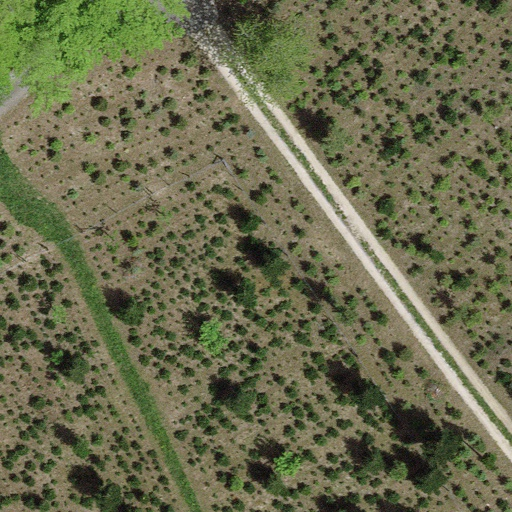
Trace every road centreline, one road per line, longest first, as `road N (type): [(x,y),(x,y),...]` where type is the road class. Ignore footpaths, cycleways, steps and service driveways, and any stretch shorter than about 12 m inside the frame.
road 1 (track): [(184,0),(294,164),(511,448)]
road 2 (track): [(0,106),(131,0)]
